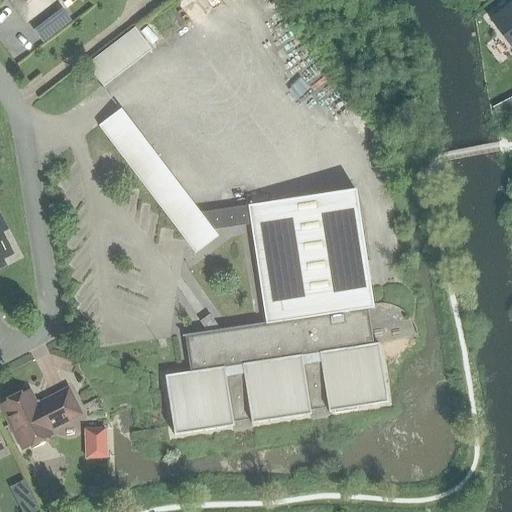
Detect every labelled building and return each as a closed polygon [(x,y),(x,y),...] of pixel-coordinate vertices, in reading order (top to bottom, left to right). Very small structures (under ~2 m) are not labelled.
[(51,0),(9,0),(25,20),(51,0)] [(511,2),(489,20),(511,50),(511,2)] [(151,51),(134,28),(85,65),(102,87),(102,88),(151,51)] [(504,101),(491,108),(496,117),(507,115),(511,113),(504,101)] [(372,308),(354,190),(246,206),(247,208),(200,215),(120,109),(98,126),(112,146),(185,241),(194,254),(217,237),(210,229),(249,223),(264,323),(185,335),(191,372),(164,376),(173,436),(232,427),(231,419),(249,416),(250,424),(309,415),(308,407),(326,404),(327,412),(333,411),(334,414),(356,410),(356,408),(386,403),(377,344),(368,345),(362,310),(372,308)] [(28,391),(0,404),(0,407),(22,450),(27,447),(32,448),(43,443),(45,438),(51,435),(48,430),(79,415),(67,390),(35,405),(28,391)] [(84,459),(106,458),(105,428),(82,429),(84,459)] [(25,501),(23,509),(24,511),(31,511),(37,509),(31,498),(25,501)]
